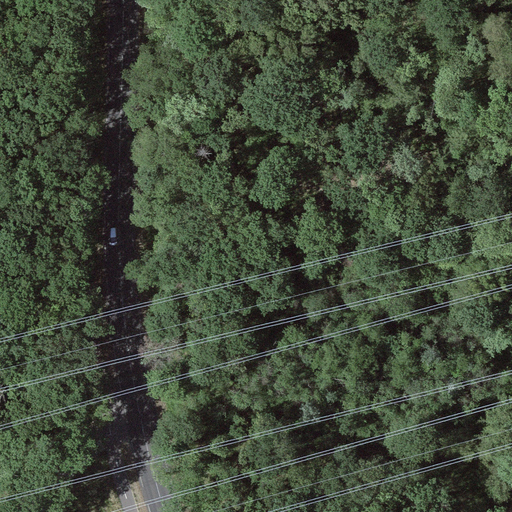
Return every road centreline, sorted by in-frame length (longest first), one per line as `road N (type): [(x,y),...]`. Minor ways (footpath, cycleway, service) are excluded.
road 1 (tertiary): [(123,0),(124,313),(164,511)]
road 2 (track): [(131,378),(35,511)]
